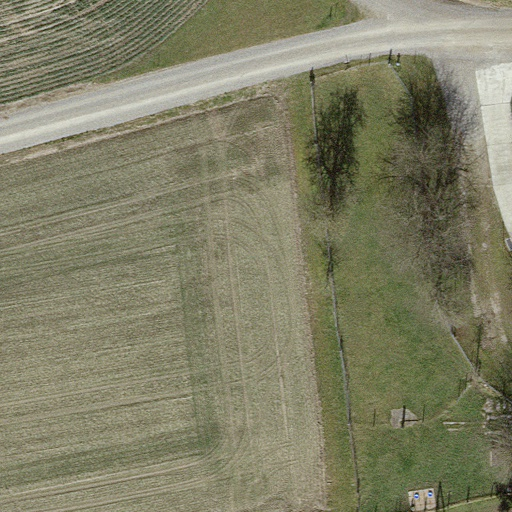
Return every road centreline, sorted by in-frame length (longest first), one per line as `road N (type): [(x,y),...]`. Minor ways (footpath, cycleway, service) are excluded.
road 1 (track): [(452,37),(335,47),(0,136)]
road 2 (track): [(452,37),(492,326),(511,373)]
